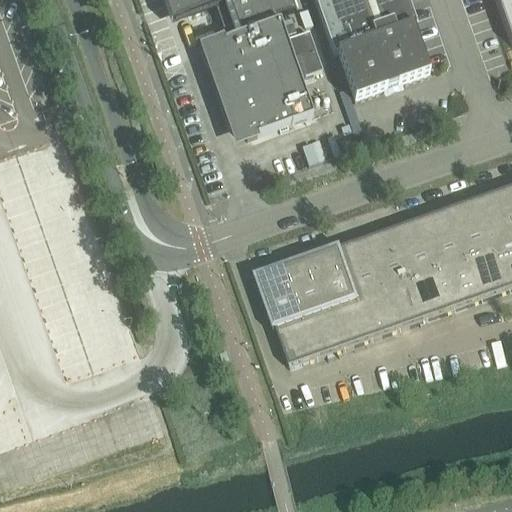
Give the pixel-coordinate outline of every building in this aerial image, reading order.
[(159,0),(171,31),(193,23),(192,23),(216,14),(219,23),(225,38),(228,46),(279,28),(277,21),(296,15),(290,0),(159,0)] [(429,81),(413,34),(416,32),(405,0),(311,0),(334,62),(338,60),(354,107),(429,81)] [(511,0),(493,0),(511,51),(511,0)] [(228,46),(204,54),(234,139),(236,138),(246,143),(246,145),(312,122),(293,66),(286,46),(279,28),(228,46)] [(292,30),(282,33),(285,42),(295,38),(292,30)] [(309,38),(286,46),(293,66),(298,64),(305,82),(323,76),(309,38)] [(479,207),(492,245),(511,237),(511,213),(506,197),(479,207)] [(492,245),(479,207),(451,217),(469,268),(497,258),(492,245)] [(423,227),(442,278),(469,268),(451,217),(423,227)] [(423,227),(422,227),(396,236),(414,288),(442,278),(423,227)] [(369,246),(387,297),(414,288),(396,236),(369,246)] [(511,295),(511,237),(492,245),(497,258),(510,296),(511,295)] [(373,344),(400,335),(387,297),(369,246),(341,256),(360,307),(373,344)] [(314,265),(332,317),(360,307),(341,256),(314,265)] [(482,306),(510,296),(497,258),(469,268),(482,306)] [(287,275),(305,326),(332,317),(314,265),(287,275)] [(455,315),(482,306),(469,268),(442,278),(455,315)] [(259,285),(277,336),(305,326),(287,275),(259,285)] [(455,315),(442,278),(414,288),(428,325),(455,315)] [(387,297),(400,335),(428,325),(414,288),(387,297)] [(305,326),(318,364),(373,344),(360,307),(332,317),(305,326)] [(290,374),(318,364),(305,326),(277,336),(290,374)]
